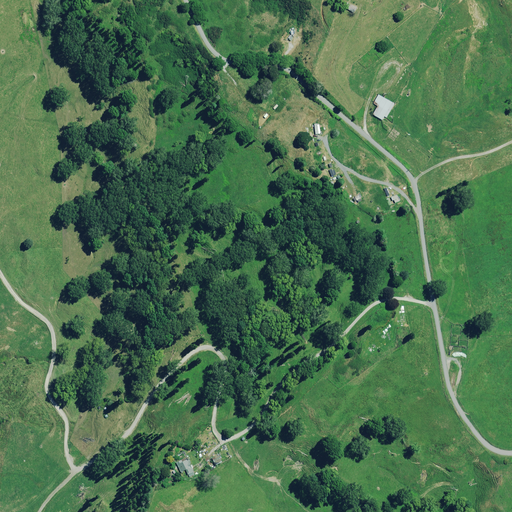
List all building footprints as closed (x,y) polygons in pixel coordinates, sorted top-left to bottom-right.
[(351,2),(348,1),(344,8),(349,10),(354,12),(356,8),(350,4),(351,2)] [(378,93),(372,103),(377,106),(372,114),(382,120),(384,116),(387,118),(395,103),(378,93)] [(398,194),(391,197),(392,201),(394,200),(395,203),(400,201),(398,194)] [(219,455),(212,458),(215,465),(222,462),(219,455)] [(176,462),(181,472),(186,470),(188,474),(190,476),(194,474),(193,472),(194,472),(190,464),(191,463),(189,458),(183,461),(182,460),(176,462)]
